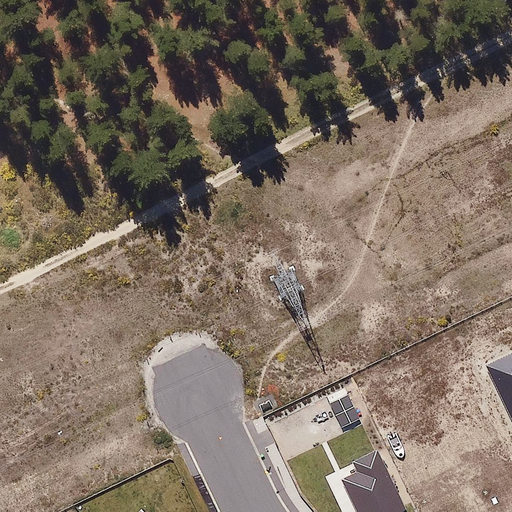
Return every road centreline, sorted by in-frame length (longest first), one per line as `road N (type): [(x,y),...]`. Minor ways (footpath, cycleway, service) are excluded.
road 1 (track): [(511,33),(0,282)]
road 2 (residential): [(196,391),(265,511)]
